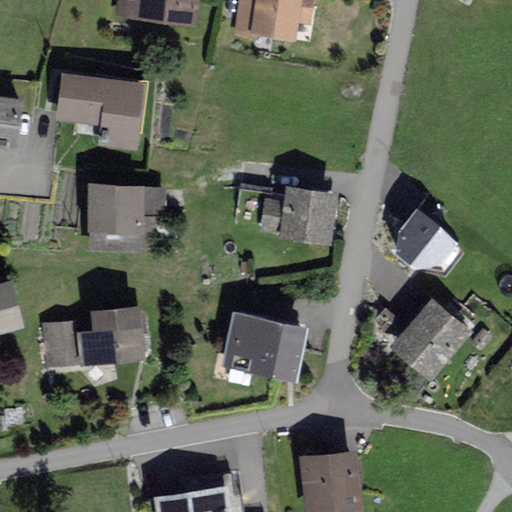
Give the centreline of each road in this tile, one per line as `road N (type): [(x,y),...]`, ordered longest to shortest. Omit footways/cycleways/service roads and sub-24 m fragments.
road 1 (residential): [(333,411),(412,0)]
road 2 (residential): [(0,474),(333,411)]
road 3 (residential): [(333,411),(445,425),(511,466)]
